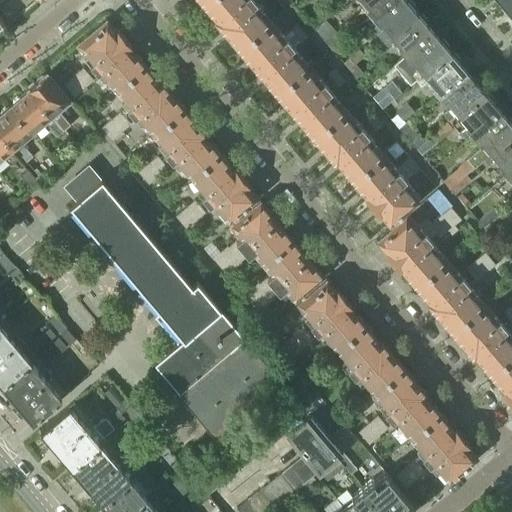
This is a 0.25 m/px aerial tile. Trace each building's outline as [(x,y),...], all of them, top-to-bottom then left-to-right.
[(249,0),(248,0),(204,0),(202,2),(221,24),(249,0)] [(239,46),(267,22),(249,0),(221,24),(239,46)] [(364,5),(372,14),(388,0),(362,0),(365,4),(364,5)] [(382,38),(390,32),(416,10),(407,0),(388,0),(372,14),(366,19),(382,38)] [(511,0),(498,0),(511,16),(511,0)] [(311,23),(316,29),(326,19),(331,15),(326,9),(311,23)] [(397,44),(405,54),(434,30),(416,10),(390,32),(399,43),(397,44)] [(96,65),(125,41),(105,18),(77,43),(96,65)] [(342,37),(326,19),(316,29),(331,46),(342,37)] [(279,36),(267,22),(239,46),(258,68),(286,44),(291,40),(294,43),(298,39),(301,41),(308,35),(296,21),(279,36)] [(450,50),(434,30),(405,54),(413,63),(414,61),(419,66),(411,73),(416,79),(450,50)] [(347,43),(342,37),(331,46),(336,52),(347,43)] [(115,88),(144,63),(125,41),(96,65),(115,88)] [(258,68),(276,90),(304,66),(286,44),(258,68)] [(360,48),(344,62),(349,68),(355,63),(365,54),(360,48)] [(431,84),(439,93),(467,69),(450,50),(416,79),(421,86),(429,79),(433,83),(431,84)] [(133,110),(166,83),(160,76),(157,78),(144,63),(115,88),(133,110)] [(363,72),(355,63),(349,68),(357,77),(363,72)] [(323,88),(304,66),(276,90),(295,111),(323,88)] [(327,73),(332,79),(339,73),(334,66),(327,73)] [(64,83),(69,89),(89,73),(83,67),(64,83)] [(483,89),(467,69),(439,93),(450,107),(444,112),(449,118),(483,89)] [(26,88),(27,90),(62,130),(70,124),(56,108),(68,98),(45,72),(42,74),(39,74),(35,77),(34,81),(26,88)] [(75,95),(94,79),(89,73),(69,89),(75,95)] [(332,79),(338,85),(345,79),(339,73),(332,79)] [(152,132),(184,105),(166,83),(133,110),(152,132)] [(295,111),(314,133),(341,110),(323,88),(295,111)] [(393,88),(378,102),(382,107),(398,93),(393,88)] [(466,138),(472,133),(501,109),(483,89),(449,118),(466,138)] [(62,130),(27,90),(19,96),(15,96),(12,99),(11,103),(10,104),(31,129),(44,119),(57,135),(62,130)] [(352,102),(358,96),(354,91),(348,97),(352,102)] [(408,102),(397,111),(398,113),(392,118),(399,127),(406,122),(404,120),(415,111),(408,102)] [(0,130),(13,145),(26,161),(33,155),(27,148),(29,146),(22,138),(31,129),(10,104),(7,106),(3,107),(0,109),(0,130)] [(171,154),(203,127),(184,105),(152,132),(171,154)] [(484,158),(491,151),(511,133),(511,122),(501,109),(472,133),(480,142),(482,140),(484,143),(468,157),(475,165),(484,158)] [(101,127),(106,133),(125,116),(119,110),(101,127)] [(360,132),(341,110),(314,133),(332,155),(360,132)] [(365,117),(371,123),(377,118),(372,111),(365,117)] [(112,139),(131,122),(125,116),(106,133),(112,139)] [(371,123),(376,130),(383,124),(377,118),(371,123)] [(399,128),(415,147),(425,139),(409,119),(399,128)] [(190,176),(220,150),(205,133),(207,132),(203,127),(171,154),(190,176)] [(0,156),(2,154),(10,163),(18,156),(10,147),(13,145),(0,130),(0,156)] [(83,132),(77,137),(81,142),(87,137),(83,132)] [(332,155),(351,177),(379,154),(360,132),(332,155)] [(498,163),(506,172),(511,167),(511,133),(491,151),(484,158),(488,164),(496,158),(500,162),(498,163)] [(439,141),(433,134),(415,149),(420,155),(439,141)] [(208,198),(239,173),(220,150),(190,176),(208,198)] [(51,154),(45,159),(50,165),(56,161),(51,154)] [(144,177),(163,160),(158,154),(139,171),(144,177)] [(397,176),(379,154),(351,177),(369,199),(397,176)] [(403,161),(414,173),(420,168),(409,156),(403,161)] [(449,187),(466,173),(475,165),(468,157),(442,179),(449,187)] [(163,160),(144,177),(149,183),(168,167),(163,160)] [(243,335),(196,280),(191,284),(100,177),(88,162),(63,184),(75,198),(69,203),(160,310),(154,315),(177,342),(154,361),(178,390),(179,390),(180,390),(183,394),(182,396),(214,434),(280,379),(247,340),(244,343),(240,338),(243,335)] [(27,169),(20,175),(28,184),(35,178),(27,169)] [(228,221),(258,195),(239,173),(208,198),(228,221)] [(466,173),(449,187),(455,194),(472,180),(466,173)] [(416,198),(397,176),(369,199),(389,222),(416,198)] [(220,264),(276,216),(259,197),(230,222),(241,236),(229,246),(228,244),(213,256),(220,264)] [(181,221),(201,205),(195,198),(176,214),(181,221)] [(201,205),(181,221),(186,227),(206,211),(201,205)] [(430,223),(435,229),(456,212),(451,206),(430,223)] [(479,220),(485,227),(500,214),(495,207),(479,220)] [(461,218),(456,212),(435,229),(440,235),(447,229),(451,234),(458,228),(454,224),(461,218)] [(506,221),(500,214),(485,227),(490,233),(506,221)] [(377,238),(396,261),(423,238),(404,215),(377,238)] [(9,216),(0,222),(0,236),(15,224),(9,216)] [(292,235),(276,216),(220,264),(228,274),(243,262),(241,259),(252,250),(262,261),(292,235)] [(308,254),(292,235),(262,261),(272,274),(261,283),(259,280),(244,293),(251,302),(308,254)] [(396,261),(414,283),(442,260),(423,238),(396,261)] [(471,274),(491,257),(485,250),(465,267),(471,274)] [(5,254),(0,258),(0,262),(8,272),(15,266),(5,254)] [(294,299),(324,273),(308,254),(251,302),(259,311),(274,298),(272,296),(283,287),(294,299)] [(491,257),(471,274),(477,280),(496,263),(491,257)] [(432,306),(461,282),(442,260),(414,283),(432,306)] [(19,284),(26,278),(15,266),(8,272),(19,284)] [(296,301),(315,323),(345,298),(326,275),(296,301)] [(432,306),(451,328),(479,304),(461,282),(432,306)] [(334,345),(364,320),(345,298),(315,323),(334,345)] [(451,328),(469,350),(498,325),(479,304),(451,328)] [(502,312),(507,318),(511,313),(511,307),(510,306),(502,312)] [(57,314),(50,320),(59,331),(66,325),(57,314)] [(334,345),(353,367),(384,341),(380,336),(378,337),(364,320),(334,345)] [(0,382),(30,357),(0,321),(0,382)] [(289,349),(309,332),(303,325),(283,342),(289,349)] [(469,350),(487,372),(511,351),(511,342),(498,325),(469,350)] [(67,327),(61,333),(69,343),(76,338),(67,327)] [(49,328),(34,341),(40,348),(55,335),(49,328)] [(309,332),(289,349),(295,356),(314,339),(309,332)] [(59,337),(42,351),(51,361),(67,346),(59,337)] [(372,389),(403,363),(384,341),(353,367),(372,389)] [(511,351),(487,372),(506,394),(511,388),(511,351)] [(61,394),(30,357),(0,382),(0,384),(22,410),(22,413),(26,419),(29,419),(30,421),(61,394)] [(372,389),(391,411),(422,385),(403,363),(372,389)] [(321,387),(327,393),(345,376),(339,370),(321,387)] [(332,399),(351,382),(345,376),(327,393),(332,399)] [(114,383),(104,392),(117,406),(127,397),(114,383)] [(318,468),(341,450),(356,437),(310,383),(272,417),(283,430),(285,429),(318,468)] [(426,392),(427,392),(422,385),(391,411),(410,433),(439,408),(426,392)] [(121,413),(132,403),(127,397),(117,406),(116,407),(117,409),(121,413)] [(69,404),(39,428),(70,464),(99,440),(113,428),(104,417),(90,429),(69,404)] [(458,430),(439,408),(410,433),(429,455),(458,430)] [(117,409),(111,415),(117,423),(124,417),(121,413),(117,409)] [(358,431),(364,437),(382,420),(377,413),(358,431)] [(262,426),(274,441),(283,433),(272,419),(262,426)] [(369,443),(388,426),(382,420),(364,437),(369,443)] [(253,434),(264,448),(274,441),(262,426),(253,434)] [(476,455),(476,454),(467,444),(468,442),(458,430),(429,455),(448,478),(476,455)] [(243,441),(255,456),(264,448),(253,434),(243,441)] [(102,502),(131,477),(99,440),(70,464),(86,483),(102,502)] [(234,449),(245,463),(255,456),(243,441),(234,449)] [(224,456),(236,471),(245,463),(234,449),(224,456)] [(341,451),(337,455),(351,471),(355,467),(341,451)] [(315,471),(302,455),(289,465),(302,482),(315,471)] [(215,464),(226,478),(236,471),(224,456),(215,464)] [(395,474),(401,480),(420,463),(414,457),(395,474)] [(327,480),(344,465),(339,458),(322,473),(327,480)] [(178,460),(172,465),(180,475),(186,470),(178,460)] [(406,486),(425,469),(420,463),(401,480),(406,486)] [(206,471),(217,485),(226,478),(215,464),(206,471)] [(302,482),(289,465),(276,476),(291,495),(297,491),(294,488),(302,482)] [(196,479),(208,493),(217,485),(206,471),(196,479)] [(372,477),(360,486),(380,511),(406,511),(415,506),(413,504),(388,471),(375,481),(372,477)] [(312,474),(295,488),(297,491),(296,492),(303,500),(311,493),(306,486),(316,478),(312,474)] [(291,495),(276,476),(263,486),(278,505),(291,495)] [(102,502),(110,511),(159,511),(131,477),(102,502)] [(203,502),(209,497),(194,478),(188,484),(203,502)] [(278,505),(263,486),(250,497),(262,511),(264,511),(272,506),(275,508),(278,505)] [(353,498),(342,507),(346,511),(380,511),(360,486),(350,494),(353,498)] [(262,511),(250,497),(237,507),(240,511),(262,511)] [(327,511),(346,511),(342,507),(336,499),(326,506),(329,511),(327,511)]
